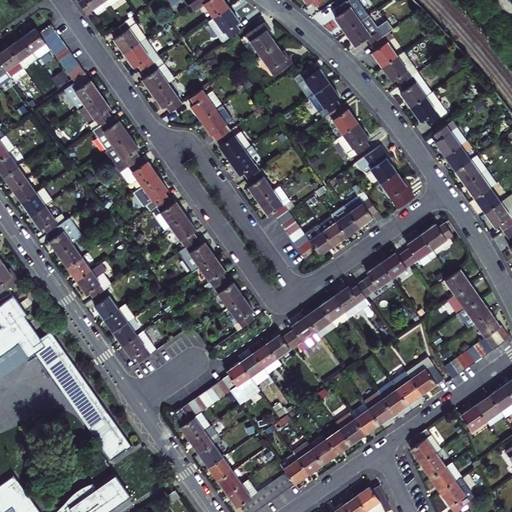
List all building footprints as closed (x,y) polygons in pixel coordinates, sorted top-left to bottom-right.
[(109,0),(82,0),(79,2),(87,13),(94,9),(97,14),(112,4),(109,0)] [(180,13),(191,5),(187,0),(185,0),(175,7),(180,13)] [(205,5),(215,18),(231,6),(225,0),(197,0),(192,4),(197,10),(205,5)] [(341,23),(346,30),(362,19),(348,0),(346,0),(335,8),(340,13),(336,16),(341,23)] [(237,15),(231,6),(215,18),(230,38),(242,30),(238,24),(241,21),(237,15)] [(368,38),(372,43),(384,34),(381,29),(373,35),(362,19),(346,30),(351,36),(357,45),(368,38)] [(127,22),(115,31),(119,37),(115,39),(119,44),(126,53),(141,42),(127,22)] [(266,23),(248,35),(261,55),(278,44),(274,38),(270,33),(272,32),(266,23)] [(40,34),(45,39),(57,31),(53,25),(40,34)] [(34,54),(48,44),(45,39),(40,34),(38,29),(31,34),(23,39),(34,54)] [(48,44),(49,45),(61,36),(57,31),(45,39),(48,44)] [(377,57),(383,65),(398,54),(384,34),(372,43),(376,49),(373,51),(377,57)] [(49,45),(52,50),(65,42),(61,36),(49,45)] [(22,62),(34,54),(23,39),(18,43),(11,47),(22,62)] [(65,42),(52,50),(57,56),(68,47),(65,42)] [(138,63),(143,70),(156,61),(141,42),(126,53),(132,62),(134,65),(138,63)] [(278,44),(261,55),(276,76),(294,63),(287,53),(285,54),(282,49),(278,44)] [(22,62),(11,47),(4,53),(0,55),(0,60),(8,72),(22,62)] [(57,56),(61,61),(72,53),(68,47),(57,56)] [(61,61),(65,68),(77,59),(72,53),(61,61)] [(412,74),(398,54),(383,65),(388,73),(394,80),(397,77),(401,82),(412,74)] [(170,81),(175,77),(161,57),(156,61),(170,81)] [(65,68),(69,73),(81,65),(77,59),(65,68)] [(0,77),(8,72),(0,60),(0,77)] [(154,92),(170,81),(156,61),(143,70),(148,78),(145,80),(150,86),(154,92)] [(313,64),(301,73),(316,93),(331,82),(325,72),(322,68),(318,71),(313,64)] [(73,78),(85,70),(81,65),(69,73),(73,78)] [(58,86),(68,80),(62,70),(52,77),(58,86)] [(86,72),(85,70),(73,78),(74,81),(86,72)] [(74,81),(65,87),(81,110),(86,106),(102,95),(95,84),(86,72),(74,81)] [(427,94),(412,74),(401,82),(405,89),(402,91),(405,96),(412,105),(427,94)] [(170,81),(154,92),(160,100),(165,107),(168,105),(173,111),(185,102),(170,81)] [(337,90),(331,82),(316,93),(329,112),(341,104),(338,99),(342,96),(337,90)] [(199,115),(202,120),(218,108),(204,88),(191,97),(195,103),(192,105),(199,115)] [(442,115),(427,94),(412,105),(417,112),(422,120),(426,117),(430,123),(442,115)] [(108,102),(102,95),(86,106),(81,110),(95,129),(99,125),(111,117),(107,111),(112,108),(108,102)] [(340,136),(360,122),(353,112),(349,108),(346,110),(341,104),(329,112),(333,118),(329,121),(340,136)] [(221,138),(233,129),(218,108),(202,120),(208,128),(213,134),(216,132),(221,138)] [(116,123),(111,117),(99,125),(114,146),(131,135),(125,126),(120,120),(116,123)] [(365,130),(360,122),(340,136),(337,138),(351,158),(370,145),(366,139),(370,136),(365,130)] [(447,153),(462,142),(448,122),(435,131),(440,137),(437,140),(440,144),(447,153)] [(99,125),(95,129),(124,170),(129,166),(99,125)] [(21,146),(9,129),(3,133),(2,131),(0,132),(0,141),(1,141),(11,153),(21,146)] [(248,149),(252,145),(243,132),(238,135),(233,129),(221,138),(224,143),(221,146),(227,154),(232,161),(248,149)] [(136,142),(131,135),(114,146),(129,166),(140,158),(136,152),(141,149),(136,142)] [(0,160),(11,153),(1,141),(0,141),(0,160)] [(451,160),(457,168),(472,157),(462,142),(447,153),(451,160)] [(382,143),(357,160),(362,166),(368,169),(372,166),(383,181),(398,170),(394,164),(391,160),(393,158),(382,143)] [(252,145),(248,149),(232,161),(237,168),(241,174),(245,172),(249,178),(262,169),(253,156),(260,151),(254,144),(252,145)] [(5,176),(20,166),(11,153),(0,160),(0,169),(2,171),(5,176)] [(462,175),(467,182),(482,171),(472,157),(457,168),(462,175)] [(137,179),(143,186),(159,174),(154,168),(150,162),(145,165),(140,158),(129,166),(124,170),(121,171),(129,182),(132,182),(137,179)] [(12,186),(15,190),(29,179),(20,166),(5,176),(12,186)] [(262,169),(249,178),(253,184),(250,186),(255,194),(260,200),(277,188),(262,169)] [(383,181),(401,206),(416,195),(412,190),(414,188),(408,179),(406,181),(403,177),(398,170),(383,181)] [(472,189),(477,196),(493,185),(482,171),(467,182),(472,189)] [(159,174),(143,186),(135,192),(145,204),(146,203),(151,210),(157,206),(168,197),(164,191),(169,188),(159,174)] [(29,179),(15,190),(20,197),(25,204),(39,193),(29,179)] [(482,204),(487,210),(503,199),(493,185),(477,196),(482,204)] [(45,188),(39,193),(25,204),(29,210),(33,215),(48,205),(54,200),(45,188)] [(268,204),(272,210),(285,201),(277,188),(260,200),(263,204),(265,207),(268,204)] [(360,197),(348,206),(362,224),(369,220),(373,217),(371,213),(377,209),(366,193),(360,197)] [(168,197),(157,206),(161,212),(155,215),(166,230),(171,226),(187,214),(181,205),(177,200),(173,203),(168,197)] [(504,228),(511,222),(511,212),(503,199),(487,210),(492,217),(497,225),(500,223),(504,228)] [(272,210),(277,216),(290,207),(285,201),(272,210)] [(332,212),(338,219),(348,234),(356,229),(362,224),(348,206),(346,203),(332,212)] [(49,231),(60,222),(48,205),(33,215),(38,222),(41,226),(45,224),(49,231)] [(281,223),(294,213),(290,207),(277,216),(281,223)] [(332,212),(319,221),(325,228),(338,219),(332,212)] [(286,229),(299,219),(294,213),(281,223),(286,229)] [(193,222),(187,214),(171,226),(185,246),(197,238),(192,231),(197,228),(193,222)] [(74,241),(77,239),(73,233),(76,231),(66,218),(60,222),(49,231),(54,237),(51,239),(56,247),(60,251),(74,241)] [(290,234),(303,225),(299,219),(286,229),(290,234)] [(338,219),(325,228),(335,243),(343,237),(348,234),(338,219)] [(306,230),(311,236),(315,242),(319,247),(322,252),(329,247),(335,243),(325,228),(319,221),(319,220),(306,229),(306,230)] [(429,225),(421,231),(431,245),(435,250),(449,240),(445,235),(449,232),(442,222),(436,227),(433,223),(429,225)] [(293,239),(306,230),(306,229),(303,225),(290,234),(293,239)] [(311,236),(306,230),(293,239),(297,245),(311,236)] [(411,261),(431,245),(421,231),(413,237),(404,243),(407,247),(404,250),(411,261)] [(302,251),(315,242),(311,236),(297,245),(302,251)] [(197,238),(185,246),(200,266),(216,255),(211,248),(206,240),(201,243),(197,238)] [(69,265),(84,254),(74,241),(60,251),(65,259),(69,265)] [(305,257),(319,247),(315,242),(302,251),(305,257)] [(390,276),(411,261),(404,250),(396,255),(393,251),(388,255),(380,261),(390,276)] [(79,279),(94,268),(84,254),(69,265),(75,273),(79,279)] [(216,255),(200,266),(214,286),(226,278),(222,272),(226,269),(221,262),(216,255)] [(10,270),(3,260),(0,262),(0,292),(19,279),(15,273),(12,269),(10,270)] [(363,296),(390,276),(380,261),(369,269),(364,272),(367,276),(355,285),(363,296)] [(94,268),(79,279),(84,286),(88,292),(91,289),(96,295),(107,287),(99,275),(104,271),(99,264),(94,268)] [(460,265),(450,272),(443,276),(454,292),(470,281),(466,274),(460,265)] [(230,284),(226,278),(214,286),(228,306),(244,295),(240,288),(235,281),(230,284)] [(470,281),(454,292),(448,296),(458,310),(464,306),(480,295),(475,288),(470,281)] [(339,291),(333,296),(343,311),(363,296),(355,285),(349,290),(346,286),(339,291)] [(107,287),(96,295),(100,301),(97,304),(101,310),(105,315),(120,305),(107,287)] [(0,357),(20,343),(30,358),(39,351),(97,434),(117,420),(52,329),(41,336),(27,316),(30,314),(15,293),(0,303),(0,357)] [(250,303),(244,295),(228,306),(232,312),(228,315),(227,318),(231,323),(234,324),(237,328),(254,317),(251,313),(255,310),(250,303)] [(464,306),(475,321),(491,310),(485,302),(480,295),(464,306)] [(326,301),(318,306),(329,321),(343,311),(333,296),(326,301)] [(126,300),(120,305),(130,318),(136,314),(126,300)] [(120,305),(105,315),(110,321),(115,329),(130,318),(120,305)] [(329,321),(318,306),(312,310),(304,316),(315,331),(329,321)] [(491,310),(475,321),(485,336),(490,332),(497,328),(507,342),(511,339),(497,318),(491,310)] [(295,345),(315,331),(304,316),(296,322),(290,326),(293,329),(287,334),(295,345)] [(130,318),(115,329),(120,335),(124,341),(139,331),(130,318)] [(144,327),(139,331),(153,351),(158,348),(144,327)] [(497,328),(490,332),(501,347),(507,342),(497,328)] [(139,331),(124,341),(129,349),(135,356),(137,354),(142,360),(153,351),(139,331)] [(490,332),(485,336),(495,350),(501,347),(490,332)] [(276,358),(295,345),(287,334),(281,338),(278,334),(272,338),(265,343),(276,358)] [(485,336),(478,341),(489,355),(495,350),(485,336)] [(478,341),(473,345),(483,359),(489,355),(478,341)] [(252,352),(268,374),(281,365),(276,358),(265,343),(258,348),(252,352)] [(161,356),(172,355),(172,345),(161,346),(161,356)] [(473,345),(467,349),(476,364),(483,359),(473,345)] [(467,349),(460,354),(470,368),(476,364),(467,349)] [(268,375),(268,374),(252,352),(244,358),(239,361),(256,384),(268,375)] [(470,368),(460,354),(454,358),(464,372),(470,368)] [(434,385),(444,378),(430,357),(424,362),(427,367),(412,377),(423,393),(434,385)] [(464,372),(454,358),(449,362),(459,376),(464,372)] [(256,384),(239,361),(234,365),(226,371),(227,372),(236,384),(242,394),(256,384)] [(459,376),(449,362),(443,366),(453,380),(459,376)] [(230,388),(236,384),(227,372),(222,376),(230,388)] [(511,375),(510,377),(501,383),(511,397),(511,375)] [(230,388),(222,376),(216,380),(225,392),(230,388)] [(412,377),(398,388),(409,403),(417,397),(423,393),(412,377)] [(216,380),(211,384),(219,396),(225,392),(216,380)] [(487,394),(498,409),(511,398),(511,397),(501,383),(494,388),(487,394)] [(219,396),(211,384),(204,388),(213,400),(219,396)] [(244,406),(262,393),(256,384),(242,394),(236,384),(230,388),(241,403),(244,406)] [(204,388),(198,393),(207,404),(213,400),(204,388)] [(409,403),(398,388),(384,397),(396,413),(404,407),(409,403)] [(396,413),(384,397),(379,390),(365,400),(370,407),(381,423),(390,417),(396,413)] [(207,404),(198,393),(193,396),(202,408),(207,404)] [(502,415),(498,409),(487,394),(480,398),(473,404),(484,419),(488,425),(502,415)] [(196,412),(202,408),(193,396),(188,400),(196,412)] [(196,412),(188,400),(182,404),(191,416),(195,413),(196,412)] [(184,421),(191,416),(182,404),(176,409),(184,421)] [(484,419),(473,404),(466,409),(459,414),(470,429),(484,419)] [(370,407),(356,417),(367,433),(375,427),(381,423),(370,407)] [(205,428),(195,413),(191,416),(184,421),(179,424),(185,433),(189,438),(205,428)] [(342,427),(353,443),(362,437),(367,433),(356,417),(342,427)] [(117,420),(97,434),(113,457),(127,447),(128,449),(134,445),(117,420)] [(211,424),(205,428),(215,441),(220,437),(211,424)] [(346,448),(353,443),(342,427),(328,437),(339,453),(346,448)] [(215,441),(205,428),(189,438),(195,446),(200,452),(215,441)] [(425,428),(408,440),(412,446),(409,448),(414,454),(419,462),(434,451),(439,448),(425,428)] [(339,453),(328,437),(314,447),(325,463),(334,457),(339,453)] [(225,456),(215,441),(200,452),(206,461),(210,467),(225,456)] [(319,467),(325,463),(314,447),(300,457),(311,473),(319,467)] [(424,469),(429,476),(444,465),(434,451),(419,462),(424,469)] [(225,456),(210,467),(215,473),(220,480),(235,469),(225,456)] [(311,473),(300,457),(285,468),(288,472),(296,484),(305,477),(311,473)] [(449,462),(444,465),(454,479),(459,476),(449,462)] [(434,483),(439,490),(454,479),(444,465),(429,476),(434,483)] [(245,483),(235,469),(220,480),(225,487),(229,493),(245,483)] [(0,500),(0,511),(6,511),(9,510),(10,511),(108,511),(135,493),(120,471),(72,505),(75,510),(71,511),(44,511),(25,483),(0,500)] [(0,484),(0,500),(25,483),(17,472),(0,484)] [(288,472),(282,476),(290,488),(296,484),(288,472)] [(282,476),(276,480),(284,492),(290,488),(282,476)] [(72,505),(100,485),(96,479),(79,489),(69,497),(54,511),(71,511),(75,510),(72,505)] [(469,500),(454,479),(439,490),(446,500),(454,511),(459,507),(469,500)] [(276,480),(270,484),(279,496),(284,492),(276,480)] [(239,506),(240,505),(247,500),(253,496),(254,495),(245,483),(229,493),(235,501),(239,506)] [(270,484),(265,488),(273,500),(279,496),(270,484)] [(388,511),(395,509),(390,497),(381,484),(375,488),(373,485),(366,490),(359,495),(370,510),(371,511),(388,511)] [(163,497),(167,503),(181,493),(177,487),(163,497)] [(265,488),(259,492),(268,504),(273,500),(265,488)] [(254,495),(253,496),(262,508),(268,504),(259,492),(254,495)] [(368,511),(370,510),(359,495),(352,500),(346,505),(351,511),(368,511)] [(253,496),(247,500),(255,511),(256,511),(262,508),(253,496)] [(255,511),(247,500),(240,505),(245,511),(255,511)]
